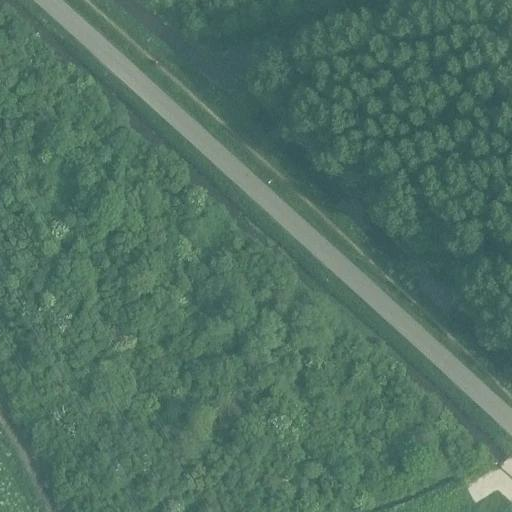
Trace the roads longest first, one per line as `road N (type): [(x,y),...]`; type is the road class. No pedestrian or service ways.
road 1 (unclassified): [(511,425),(43,0)]
road 2 (unknown): [(80,0),(511,401)]
